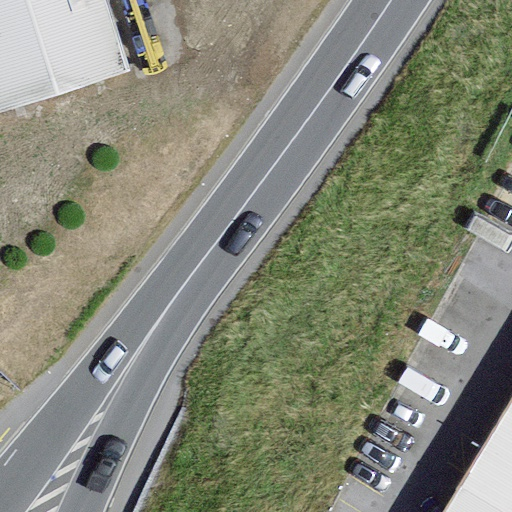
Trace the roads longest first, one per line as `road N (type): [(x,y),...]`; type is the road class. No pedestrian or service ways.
road 1 (secondary): [(239,217),(0,497)]
road 2 (secondary): [(84,511),(134,400),(239,217)]
road 3 (secondary): [(239,217),(395,0)]
road 4 (unknown): [(511,291),(402,511)]
